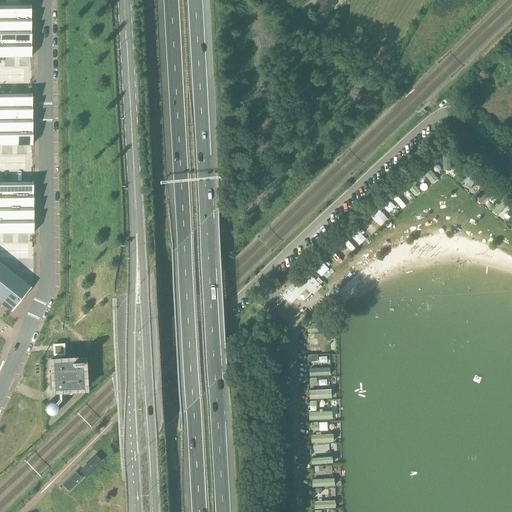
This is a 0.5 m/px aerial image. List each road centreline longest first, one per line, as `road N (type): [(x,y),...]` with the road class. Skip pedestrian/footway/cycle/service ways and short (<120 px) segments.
road 1 (motorway): [(222,511),(195,0)]
road 2 (motorway): [(171,0),(198,511)]
road 3 (unclassified): [(0,390),(47,284),(44,0)]
road 4 (unclassified): [(511,155),(464,116),(437,114),(258,279)]
road 5 (secondary): [(155,511),(134,186)]
road 6 (secondary): [(134,186),(138,511)]
road 7 (unclassified): [(117,417),(258,279)]
road 8 (secondary): [(123,0),(134,186)]
